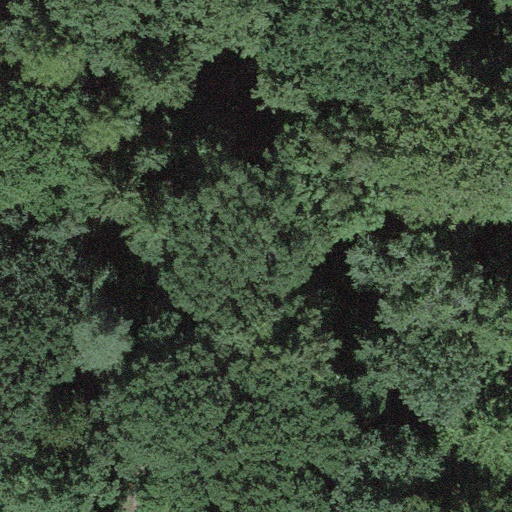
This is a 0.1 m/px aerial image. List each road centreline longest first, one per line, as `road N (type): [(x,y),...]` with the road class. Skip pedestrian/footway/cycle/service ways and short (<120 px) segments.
road 1 (track): [(184,0),(177,362),(151,511)]
road 2 (track): [(4,511),(46,401),(37,276),(0,115)]
